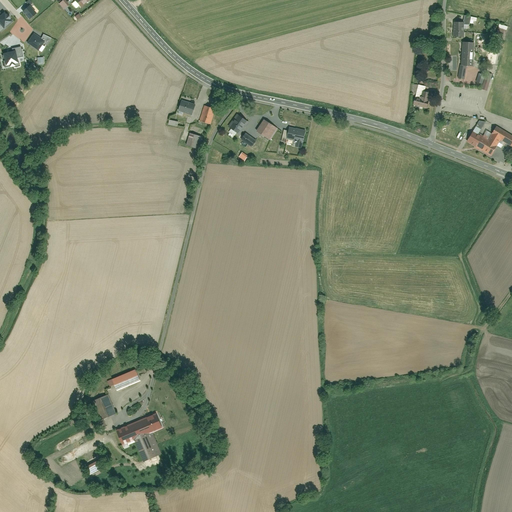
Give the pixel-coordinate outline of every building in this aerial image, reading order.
[(66,9),(71,5),(67,0),(64,0),(61,3),(66,9)] [(33,5),(26,11),(33,19),(40,14),(33,5)] [(4,15),(1,18),(8,27),(16,21),(9,12),(4,15)] [(477,18),(465,16),(463,22),(473,24),(473,21),(476,21),(477,18)] [(463,22),(454,22),(454,32),(454,37),(462,37),(462,33),(463,33),(463,22)] [(497,23),(494,34),(503,36),(506,26),(497,23)] [(37,33),(29,42),(40,51),(48,41),(37,33)] [(473,45),(461,44),(460,66),(472,67),(473,45)] [(20,51),(7,53),(9,65),(22,63),(20,51)] [(458,68),(456,80),(464,81),(466,69),(458,68)] [(411,96),(419,97),(418,100),(414,99),(413,106),(426,109),(427,102),(424,101),(426,93),(423,92),(424,87),(413,85),(411,96)] [(180,101),(177,111),(191,116),(194,106),(180,101)] [(204,107),(200,122),(210,124),(214,110),(204,107)] [(237,115),(227,129),(238,136),(247,123),(237,115)] [(282,133),(276,130),(277,129),(262,120),(255,132),(270,141),(271,138),(273,138),(281,140),(280,143),(285,144),(285,140),(294,141),(292,147),(300,149),(301,143),(304,131),(288,128),(287,131),(283,130),(282,133)] [(478,121),(475,128),(480,131),(483,124),(478,121)] [(474,132),(467,143),(489,156),(496,145),(495,144),(498,139),(510,146),(511,143),(511,135),(494,125),(489,134),(490,134),(487,139),(474,132)] [(243,134),(240,140),(251,147),(255,140),(243,134)] [(188,135),(185,147),(198,150),(201,138),(188,135)] [(110,379),(114,389),(137,381),(134,371),(110,379)] [(99,421),(115,414),(106,394),(90,401),(99,421)] [(132,440),(141,462),(159,455),(150,433),(158,429),(153,416),(115,431),(120,444),(132,440)] [(84,466),(88,475),(105,467),(100,458),(84,466)]
